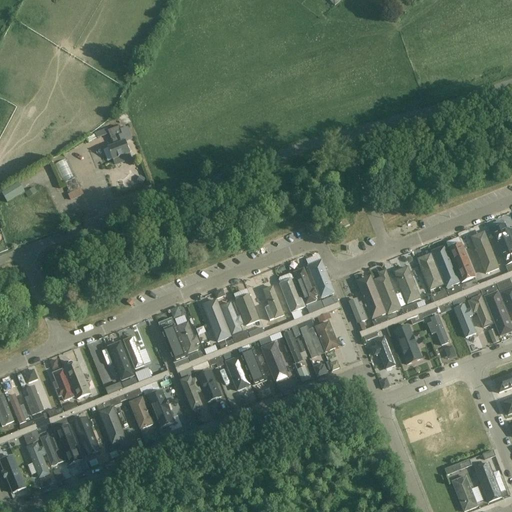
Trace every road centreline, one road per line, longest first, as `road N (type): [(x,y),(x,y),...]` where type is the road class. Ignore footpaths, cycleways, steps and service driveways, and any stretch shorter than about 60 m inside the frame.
road 1 (residential): [(377,402),(365,367),(15,510),(0,483)]
road 2 (residential): [(62,343),(319,240),(334,275),(386,254)]
road 3 (unclassified): [(26,252),(342,137)]
road 4 (unclassified): [(342,137),(511,83)]
road 5 (residential): [(386,254),(511,202)]
road 6 (residential): [(386,254),(342,137)]
